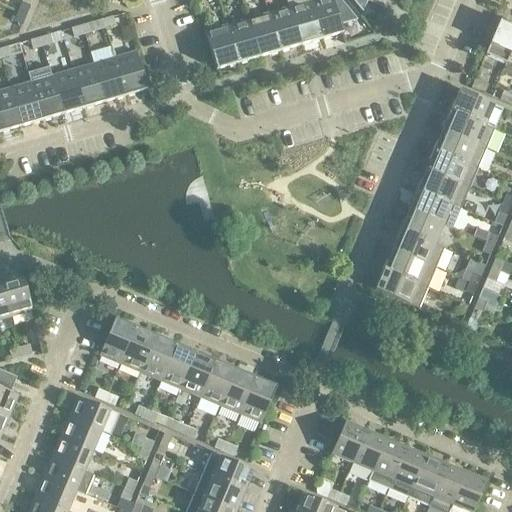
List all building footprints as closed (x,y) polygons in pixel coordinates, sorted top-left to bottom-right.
[(300,46),(320,40),(308,0),(285,0),(288,8),(289,8),(300,46)] [(315,0),(313,1),(312,0),(308,0),(320,40),(342,34),(340,25),(357,20),(340,0),(315,0)] [(352,0),(362,12),(367,0),(352,0)] [(18,12),(26,16),(30,6),(22,3),(18,12)] [(268,14),(279,52),(300,46),(289,8),(288,8),(268,14)] [(26,16),(18,12),(14,22),(22,25),(26,16)] [(247,20),(258,58),(279,52),(268,14),(247,20)] [(115,26),(112,17),(102,20),(105,29),(115,26)] [(226,26),(237,64),(258,58),(247,20),(226,26)] [(81,26),(84,35),(94,32),(91,23),(81,26)] [(506,64),(507,61),(507,60),(511,47),(511,23),(510,23),(508,28),(498,24),(485,56),(506,64)] [(84,35),(81,26),(71,29),(73,38),(84,35)] [(237,64),(226,26),(205,32),(216,70),(237,64)] [(40,38),(42,47),(53,44),(50,35),(40,38)] [(42,47),(40,38),(30,41),(32,50),(42,47)] [(0,49),(0,57),(0,59),(11,56),(8,47),(0,49)] [(147,90),(136,52),(114,59),(125,97),(147,90)] [(114,59),(93,65),(104,103),(125,97),(114,59)] [(93,65),(72,71),(83,109),(104,103),(93,65)] [(62,115),(51,77),(49,69),(28,75),(30,83),(41,121),(62,115)] [(72,71),(51,77),(62,115),(83,109),(72,71)] [(471,89),(484,94),(487,88),(485,83),(475,79),(471,89)] [(30,83),(10,89),(21,127),(41,121),(30,83)] [(10,89),(0,91),(0,133),(21,127),(10,89)] [(459,90),(450,111),(485,125),(493,105),(459,90)] [(499,101),(511,106),(511,103),(511,94),(506,92),(502,94),(499,101)] [(450,111),(442,131),(486,149),(494,130),(484,126),(485,125),(450,111)] [(442,131),(433,151),(477,169),(486,149),(442,131)] [(433,151),(425,170),(469,189),(477,169),(433,151)] [(416,190),(460,209),(469,189),(425,170),(416,190)] [(460,209),(416,190),(408,210),(443,225),(452,229),(460,209)] [(511,197),(506,195),(502,203),(510,206),(511,202),(511,197)] [(502,203),(498,213),(506,216),(510,206),(502,203)] [(434,245),(443,225),(408,210),(400,230),(434,245)] [(511,242),(511,230),(507,229),(503,239),(511,242)] [(391,250),(435,269),(443,248),(434,245),(400,230),(391,250)] [(489,234),(485,243),(493,246),(497,237),(489,234)] [(485,243),(481,252),(490,256),(493,246),(485,243)] [(383,270),(427,289),(435,269),(391,250),(383,270)] [(504,263),(495,259),(491,269),(500,272),(504,263)] [(495,282),(500,272),(491,269),(486,278),(495,282)] [(427,289),(383,270),(374,291),(418,309),(427,289)] [(472,274),(469,283),(477,286),(480,277),(472,274)] [(22,278),(0,284),(10,317),(32,311),(22,278)] [(469,283),(465,292),(473,295),(477,286),(469,283)] [(0,284),(0,320),(10,317),(0,284)] [(478,299),(474,308),(483,312),(487,302),(478,299)] [(456,313),(464,316),(468,307),(460,303),(456,313)] [(479,322),(483,312),(474,308),(470,318),(479,322)] [(99,356),(120,365),(135,328),(114,319),(99,356)] [(120,365),(140,373),(155,337),(135,328),(120,365)] [(140,373),(160,381),(175,345),(155,337),(140,373)] [(175,345),(160,381),(179,390),(195,353),(175,345)] [(29,346),(19,349),(21,357),(32,354),(29,346)] [(9,352),(11,360),(21,357),(19,349),(9,352)] [(195,353),(179,390),(199,398),(215,362),(195,353)] [(215,362),(199,398),(219,407),(235,370),(215,362)] [(0,412),(9,417),(17,396),(6,391),(13,376),(0,370),(0,412)] [(235,370),(219,407),(239,415),(255,378),(235,370)] [(255,378),(239,415),(260,424),(276,387),(255,378)] [(94,398),(104,402),(108,394),(98,390),(94,398)] [(104,402),(114,406),(117,398),(108,394),(104,402)] [(118,415),(77,397),(68,418),(101,432),(110,436),(118,415)] [(134,415),(144,419),(147,411),(138,407),(134,415)] [(147,411),(144,419),(154,423),(157,415),(147,411)] [(0,436),(9,417),(0,412),(0,436)] [(68,418),(60,438),(92,452),(101,432),(68,418)] [(184,436),(187,427),(177,423),(174,431),(184,436)] [(352,464),(365,431),(345,423),(331,455),(352,464)] [(187,427),(184,436),(193,440),(197,431),(187,427)] [(368,470),(371,472),(385,440),(365,431),(352,464),(356,465),(358,470),(364,472),(368,470)] [(166,449),(171,437),(164,434),(159,445),(166,449)] [(60,438),(52,458),(84,472),(92,452),(60,438)] [(142,449),(150,452),(154,442),(146,439),(142,449)] [(223,452),(227,444),(217,440),(214,448),(223,452)] [(371,472),(367,481),(388,490),(405,448),(385,440),(371,472)] [(227,444),(223,452),(233,456),(237,448),(227,444)] [(405,448),(388,490),(408,498),(425,457),(405,448)] [(138,459),(145,462),(150,452),(142,449),(138,459)] [(252,471),(220,457),(211,453),(202,474),(244,491),(252,471)] [(445,465),(425,457),(408,498),(428,506),(445,465)] [(52,458),(43,478),(75,492),(76,491),(85,495),(93,476),(84,472),(52,458)] [(147,474),(154,477),(159,466),(152,463),(147,474)] [(428,506),(441,511),(449,511),(452,506),(465,473),(445,465),(428,506)] [(452,506),(466,511),(473,511),(486,482),(465,473),(452,506)] [(149,489),(154,477),(147,474),(142,486),(149,489)] [(194,494),(235,511),(244,491),(202,474),(194,494)] [(43,478),(35,497),(67,511),(75,492),(43,478)] [(129,479),(125,489),(133,492),(137,482),(129,479)] [(328,483),(320,480),(316,490),(317,494),(336,502),(339,494),(329,489),(328,483)] [(121,499),(129,502),(133,492),(125,489),(121,499)] [(186,511),(234,511),(235,511),(194,494),(186,511)] [(339,494),(336,502),(346,506),(349,498),(339,494)] [(343,511),(303,495),(295,511),(343,511)] [(35,497),(28,511),(66,511),(67,511),(35,497)] [(135,503),(130,511),(139,511),(142,506),(135,503)]
